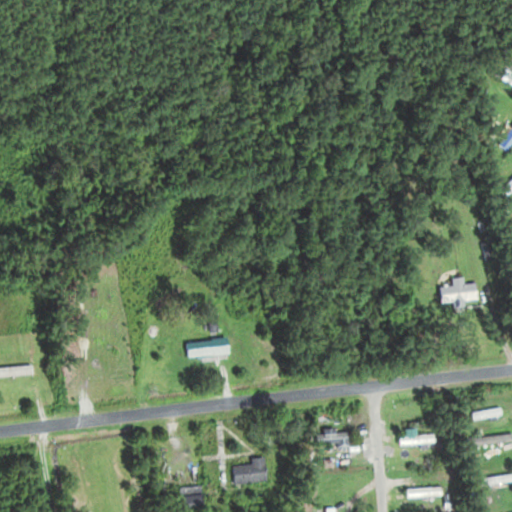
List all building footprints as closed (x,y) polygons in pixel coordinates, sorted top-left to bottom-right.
[(511,74),(500,67),(494,76),(511,86),(511,74)] [(511,115),(493,144),(501,149),(511,132),(511,115)] [(434,303),(470,303),(470,283),(434,283),(434,303)] [(178,340),(179,356),(222,355),(222,338),(178,340)] [(0,375),(37,375),(37,366),(0,366),(0,375)] [(310,432),(310,442),(345,442),(345,432),(310,432)] [(428,443),(428,434),(393,434),(393,443),(428,443)] [(244,463),(224,464),(225,482),(261,480),(260,456),(244,457),(244,463)] [(481,483),(507,483),(507,475),(481,475),(481,483)] [(195,510),(195,486),(173,486),(173,510),(195,510)]
